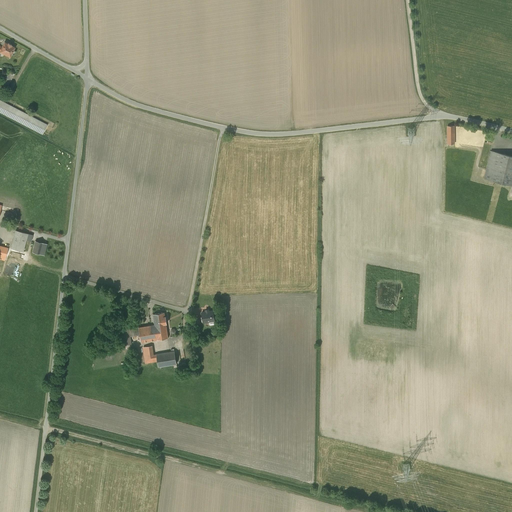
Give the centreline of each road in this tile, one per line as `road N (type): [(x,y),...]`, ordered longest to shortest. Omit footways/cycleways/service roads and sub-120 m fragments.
road 1 (unclassified): [(88,74),(35,511)]
road 2 (unclassified): [(88,74),(121,95),(241,130),(298,132),(440,114),(511,130)]
road 3 (track): [(371,511),(0,416)]
road 4 (track): [(222,126),(184,311)]
road 5 (track): [(408,0),(421,95),(440,114)]
